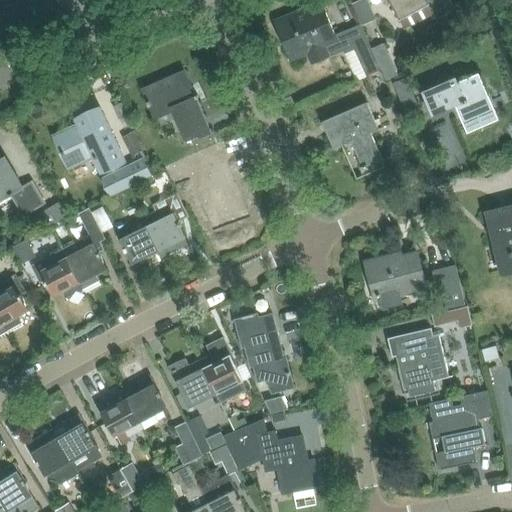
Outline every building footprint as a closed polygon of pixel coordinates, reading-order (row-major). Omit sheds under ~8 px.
[(388,0),(399,20),(404,29),(449,5),(446,0),(388,0)] [(290,60),(306,54),(311,65),(330,57),(326,47),(337,43),(321,3),(275,22),(290,60)] [(386,80),(372,49),(371,49),(368,42),(353,49),(366,77),(381,70),(386,81),(386,80)] [(383,44),(372,49),(386,80),(399,75),(383,44)] [(455,77),(421,92),(432,117),(455,107),(463,125),(493,112),(477,74),(466,79),(461,68),(452,72),(455,77)] [(142,90),(156,120),(172,113),(185,143),(198,137),(199,139),(212,133),(197,99),(198,98),(197,95),(192,97),(188,89),(192,87),(191,86),(190,86),(184,72),(142,90)] [(406,78),(392,83),(404,110),(417,104),(406,78)] [(322,122),(323,126),(334,149),(349,142),(361,170),(383,161),(371,133),(379,130),(367,102),(322,122)] [(54,136),(69,167),(93,156),(101,172),(124,161),(100,109),(77,120),(79,125),(54,136)] [(0,159),(0,202),(10,197),(22,217),(45,203),(32,182),(23,188),(5,157),(0,159)] [(102,177),(111,196),(151,177),(142,158),(102,177)] [(58,203),(26,221),(34,235),(66,217),(58,203)] [(511,203),(483,211),(500,277),(511,273),(511,203)] [(169,205),(143,218),(162,257),(176,250),(173,243),(185,237),(169,205)] [(72,240),(61,246),(86,292),(100,285),(95,275),(105,269),(99,257),(101,256),(95,244),(105,238),(89,207),(78,212),(89,235),(73,243),(72,240)] [(162,257),(143,218),(116,231),(132,263),(158,251),(162,257)] [(36,257),(26,241),(13,249),(23,265),(36,257)] [(86,292),(61,246),(50,251),(51,254),(30,265),(36,275),(40,273),(46,285),(48,284),(54,296),(63,292),(68,302),(86,292)] [(374,297),(377,296),(380,308),(402,302),(398,290),(425,283),(417,253),(389,260),(389,256),(365,262),(374,297)] [(431,271),(440,303),(442,310),(465,304),(455,265),(431,271)] [(0,317),(4,324),(3,325),(8,333),(22,324),(18,317),(28,311),(18,294),(25,290),(16,275),(0,284),(0,317)] [(431,316),(434,327),(470,318),(467,306),(431,316)] [(265,380),(271,394),(294,388),(285,351),(283,351),(273,313),(258,316),(258,313),(234,320),(241,348),(244,348),(250,368),(253,367),(257,383),(265,380)] [(0,339),(9,335),(8,333),(3,325),(4,324),(0,317),(0,339)] [(403,388),(408,387),(410,395),(435,389),(433,381),(452,377),(440,331),(432,333),(431,328),(391,337),(403,388)] [(211,355),(199,361),(216,395),(220,403),(248,390),(223,338),(206,346),(211,355)] [(495,346),(482,350),(485,362),(499,358),(495,346)] [(216,395),(199,361),(190,365),(186,358),(168,367),(189,409),(216,395)] [(150,375),(123,390),(141,423),(168,408),(150,375)] [(141,423),(123,390),(96,405),(113,437),(117,435),(121,443),(130,438),(126,430),(141,423)] [(489,390),(466,395),(460,396),(462,404),(453,406),(452,398),(429,403),(433,422),(429,423),(432,439),(441,437),(444,452),(435,454),(439,470),(476,462),(476,461),(474,461),(472,451),(475,451),(474,447),(485,444),(482,427),(480,428),(478,419),(494,416),(489,390)] [(281,396),(264,400),(271,414),(288,409),(281,396)] [(271,415),(273,422),(286,420),(284,412),(271,415)] [(79,414),(52,430),(71,462),(98,446),(79,414)] [(234,415),(228,418),(234,430),(240,427),(234,415)] [(265,471),(281,468),(286,492),(282,492),(282,494),(313,488),(312,487),(318,486),(313,460),(311,461),(304,462),(300,443),(302,443),(301,438),(302,437),(302,436),(278,441),(277,441),(275,434),(276,433),(276,432),(266,434),(263,420),(248,426),(253,438),(257,458),(262,456),(265,471)] [(175,447),(183,465),(188,463),(202,456),(195,442),(186,423),(174,428),(182,444),(175,447)] [(240,472),(238,467),(257,458),(253,438),(248,426),(223,437),(226,442),(239,472),(240,472)] [(78,475),(71,462),(52,430),(25,446),(44,477),(48,475),(51,481),(60,484),(78,475)] [(221,432),(206,439),(211,450),(226,442),(223,437),(221,432)] [(203,437),(195,442),(202,456),(211,451),(203,437)] [(225,445),(209,453),(215,465),(220,462),(231,457),(225,445)] [(151,471),(155,478),(165,472),(160,462),(153,466),(151,471)] [(13,464),(0,472),(0,500),(7,511),(31,511),(39,508),(32,497),(34,496),(13,464)] [(132,465),(122,470),(134,492),(137,490),(143,486),(132,465)] [(213,511),(201,488),(189,466),(172,475),(178,486),(180,485),(188,502),(178,508),(179,511),(213,511)] [(134,492),(122,470),(121,470),(121,469),(108,477),(120,500),(134,492)] [(227,475),(201,488),(213,511),(245,511),(236,494),(238,493),(229,474),(227,475)] [(143,486),(137,490),(144,501),(152,496),(146,485),(143,486)] [(111,505),(115,511),(156,511),(153,507),(143,511),(133,511),(126,497),(111,505)] [(89,508),(86,510),(86,511),(96,511),(99,510),(93,500),(87,505),(89,508)] [(74,511),(69,503),(55,511),(74,511)]
